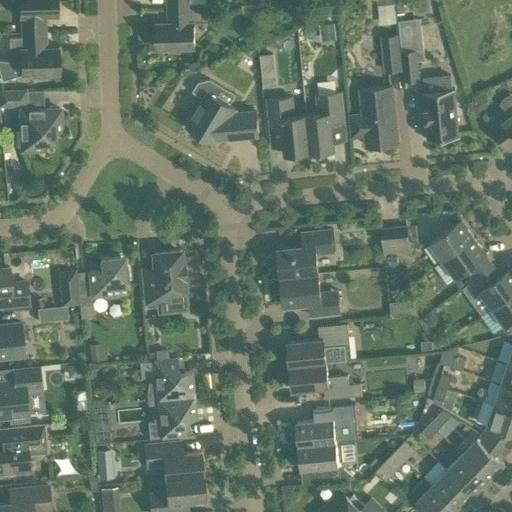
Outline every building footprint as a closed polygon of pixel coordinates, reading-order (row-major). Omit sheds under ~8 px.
[(17,0),(18,17),(20,17),(20,29),(44,29),(43,16),(56,16),(55,0),(17,0)] [(377,0),(378,22),(395,21),(393,0),(377,0)] [(167,23),(155,24),(156,50),(171,49),(171,54),(181,53),(180,49),(193,48),(193,22),(191,23),(191,11),(167,11),(167,23)] [(384,71),(402,70),(398,34),(381,36),(384,71)] [(45,48),(44,36),(8,38),(8,62),(0,60),(0,74),(2,81),(20,75),(33,75),(33,79),(49,78),(48,74),(57,74),(57,48),(45,48)] [(405,82),(420,80),(417,50),(402,52),(405,82)] [(216,97),(223,87),(210,79),(198,82),(192,92),(203,98),(186,126),(214,143),(217,140),(242,136),(258,135),(255,111),(233,113),(235,109),(216,97)] [(362,113),(350,115),(352,136),(365,135),(366,146),(397,143),(391,86),(360,90),(362,113)] [(0,106),(27,106),(26,89),(0,90),(0,106)] [(427,140),(458,137),(454,89),(422,92),(427,140)] [(333,143),(345,141),(340,92),(316,94),(318,113),(305,114),(309,152),(334,149),(333,143)] [(511,94),(511,95),(509,95),(507,96),(505,97),(503,98),(502,100),(501,102),(500,104),(509,116),(492,128),(507,149),(511,145),(511,94)] [(291,97),(267,99),(272,148),(284,147),(284,154),(309,152),(305,114),(293,115),(291,97)] [(20,150),(41,149),(41,141),(45,141),(51,135),(51,131),(59,130),(59,109),(19,110),(20,150)] [(442,260),(473,238),(460,220),(429,242),(442,260)] [(383,252),(395,251),(410,250),(408,226),(381,228),(383,252)] [(280,277),(317,273),(315,254),(333,252),(330,229),(301,232),(303,246),(277,249),(280,277)] [(473,280),(493,266),(473,238),(442,260),(435,266),(447,282),(454,277),(455,278),(466,270),(473,280)] [(168,312),(188,311),(186,291),(182,291),(181,279),(183,278),(182,263),(180,263),(178,250),(152,253),(154,275),(142,276),(145,304),(167,301),(168,312)] [(122,260),(119,257),(119,256),(99,258),(100,270),(87,271),(89,297),(103,295),(103,299),(119,298),(118,294),(126,293),(125,284),(128,284),(126,268),(124,268),(123,260),(122,260)] [(492,308),(511,293),(511,272),(509,268),(500,275),(493,266),(473,280),(480,289),(479,290),(492,308)] [(9,283),(8,267),(0,268),(0,307),(28,305),(25,282),(9,283)] [(61,306),(79,304),(75,269),(58,271),(61,306)] [(317,273),(280,277),(283,305),(309,302),(310,316),(339,313),(337,290),(319,292),(317,273)] [(511,323),(511,293),(492,308),(505,326),(511,322),(511,323)] [(80,318),(94,317),(92,300),(79,301),(80,318)] [(399,315),(398,301),(390,302),(391,315),(399,315)] [(39,322),(67,319),(66,306),(37,309),(39,322)] [(0,358),(23,356),(19,323),(0,324),(0,358)] [(290,366),(325,363),(325,362),(345,360),(344,346),(343,337),(348,336),(347,324),(317,327),(318,339),(287,342),(290,366)] [(422,350),(433,349),(432,341),(421,342),(422,350)] [(88,344),(91,358),(104,356),(102,342),(88,344)] [(146,400),(193,395),(190,372),(177,373),(176,358),(168,358),(167,349),(155,350),(156,360),(152,360),(153,375),(149,376),(147,381),(146,385),(146,387),(145,391),(145,394),(145,396),(146,400)] [(462,371),(466,359),(456,355),(452,367),(462,371)] [(325,363),(290,366),(292,390),(323,387),(324,399),(361,395),(360,383),(348,384),(347,375),(327,377),(325,363)] [(511,388),(511,365),(507,364),(500,384),(511,388)] [(0,415),(26,413),(24,389),(40,387),(38,368),(12,370),(13,381),(0,382),(0,415)] [(438,386),(447,389),(451,377),(441,374),(438,386)] [(425,391),(424,378),(413,379),(414,392),(425,391)] [(511,411),(511,388),(500,384),(494,403),(493,405),(511,411)] [(442,405),(447,389),(438,386),(433,402),(442,405)] [(193,395),(146,400),(146,402),(146,406),(147,409),(149,413),(149,414),(150,416),(152,419),(154,423),(158,422),(160,439),(184,436),(182,420),(195,419),(193,395)] [(511,411),(493,405),(494,403),(483,400),(477,421),(487,424),(486,426),(487,426),(484,431),(511,447),(511,445),(511,411)] [(297,445),(336,442),(336,438),(340,438),(338,422),(334,422),(334,418),(345,405),(319,407),(320,419),(295,422),(297,445)] [(429,423),(437,430),(451,415),(443,409),(429,423)] [(30,456),(33,451),(45,450),(44,441),(42,423),(0,427),(0,473),(28,471),(26,456),(30,456)] [(429,438),(437,430),(429,423),(422,431),(429,438)] [(109,424),(94,426),(96,442),(111,440),(109,424)] [(508,451),(481,434),(477,439),(476,438),(469,446),(464,441),(456,449),(461,454),(488,480),(503,464),(501,461),(508,451)] [(395,450),(406,460),(415,451),(404,441),(395,450)] [(163,479),(201,475),(198,452),(174,454),(173,442),(143,445),(145,467),(162,465),(163,479)] [(336,442),(297,445),(300,469),(325,466),(326,479),(352,476),(338,465),(338,461),(342,460),(340,445),(336,445),(336,442)] [(97,461),(111,460),(110,449),(96,450),(97,461)] [(387,480),(406,460),(395,450),(376,470),(387,480)] [(473,495),(488,480),(461,454),(446,469),(473,495)] [(458,511),(473,495),(446,469),(432,484),(431,485),(458,511)] [(201,475),(163,479),(165,492),(148,494),(149,511),(179,511),(179,501),(203,498),(201,475)] [(89,491),(97,491),(95,477),(88,477),(89,491)] [(431,485),(432,484),(425,477),(410,493),(416,500),(416,501),(427,511),(457,511),(458,511),(431,485)] [(0,511),(31,511),(49,510),(46,485),(8,489),(9,503),(0,503),(0,511)] [(118,503),(117,487),(100,489),(102,505),(118,503)] [(349,499),(340,491),(319,511),(383,511),(370,499),(364,505),(353,494),(349,499)]
